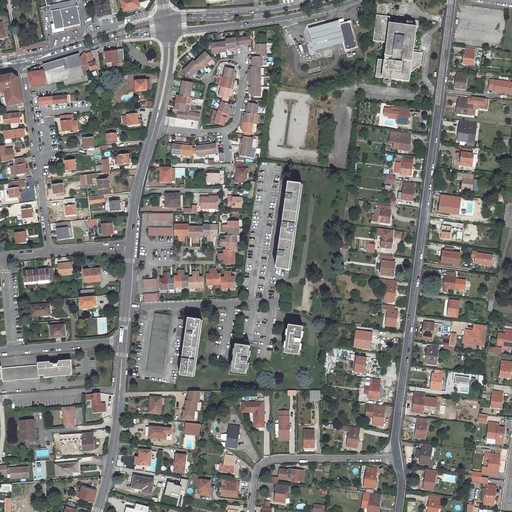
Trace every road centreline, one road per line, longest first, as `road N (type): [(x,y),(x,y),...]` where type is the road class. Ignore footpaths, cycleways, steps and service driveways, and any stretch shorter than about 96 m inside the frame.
road 1 (unclassified): [(394,453),(451,0)]
road 2 (residential): [(21,60),(50,252)]
road 3 (secondary): [(168,31),(356,0)]
road 4 (residential): [(249,511),(254,475),(273,459),(394,453)]
road 5 (unclassified): [(123,341),(97,511)]
road 6 (unknown): [(154,306),(145,375),(168,378),(179,305)]
road 7 (secondary): [(322,0),(166,18)]
road 8 (unclassified): [(0,351),(123,341)]
